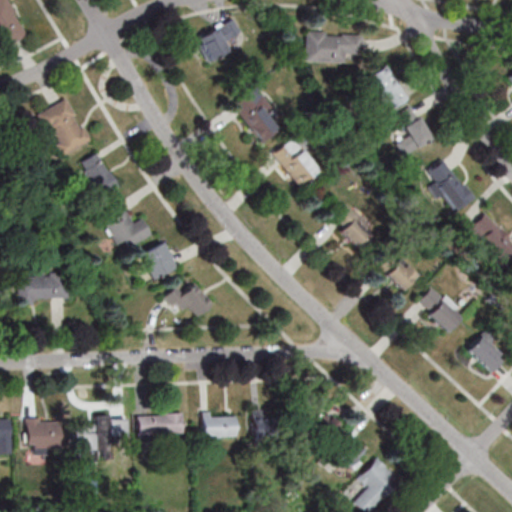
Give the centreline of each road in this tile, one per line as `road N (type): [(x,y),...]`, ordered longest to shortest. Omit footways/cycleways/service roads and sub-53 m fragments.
road 1 (residential): [(511,492),(308,304),(217,208),(85,0)]
road 2 (residential): [(511,32),(357,0),(164,4),(41,73),(0,86)]
road 3 (residential): [(357,349),(0,360)]
road 4 (residential): [(511,169),(401,0)]
road 5 (residential): [(422,511),(511,417)]
